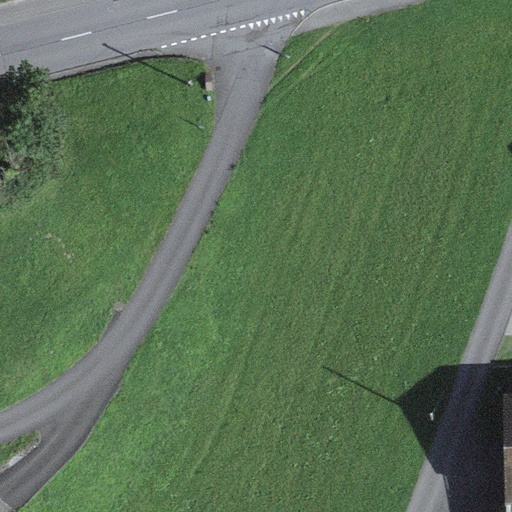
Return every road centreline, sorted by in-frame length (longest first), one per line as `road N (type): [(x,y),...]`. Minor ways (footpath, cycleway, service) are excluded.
road 1 (unclassified): [(0,423),(79,385),(160,287),(239,121),(249,84),(238,0)]
road 2 (track): [(418,511),(511,255)]
road 3 (tertiary): [(0,52),(200,0)]
